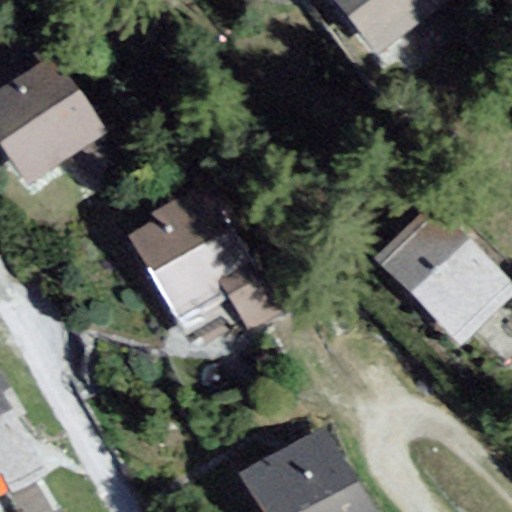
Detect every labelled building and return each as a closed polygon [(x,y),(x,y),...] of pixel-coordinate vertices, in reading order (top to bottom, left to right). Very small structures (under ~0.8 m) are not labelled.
[(421,0),(295,0),(294,1),(336,75),(433,20),(421,0)] [(0,185),(79,146),(41,71),(0,91),(0,185)] [(112,245),(146,326),(234,289),(199,208),(112,245)] [(485,292),(422,210),(343,270),(407,352),(485,292)] [(0,436),(0,477),(14,472),(0,436)] [(346,511),(316,440),(204,487),(214,511),(346,511)]
